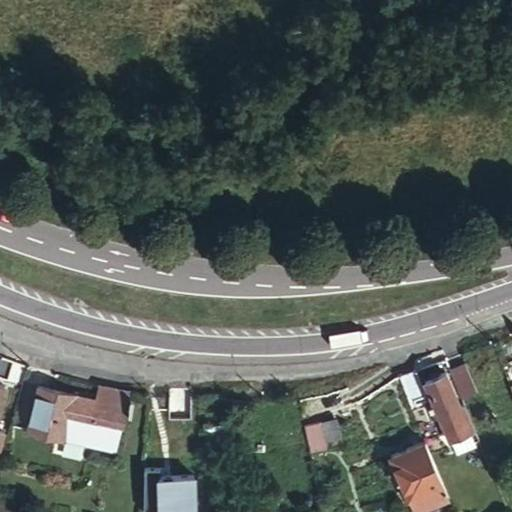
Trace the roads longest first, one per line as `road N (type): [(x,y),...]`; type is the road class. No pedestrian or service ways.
road 1 (primary): [(0,290),(130,332),(227,345),(322,344),(511,290)]
road 2 (primary): [(511,267),(501,258),(395,274),(236,279),(140,267),(0,226)]
road 3 (unknown): [(0,344),(120,380),(184,389)]
